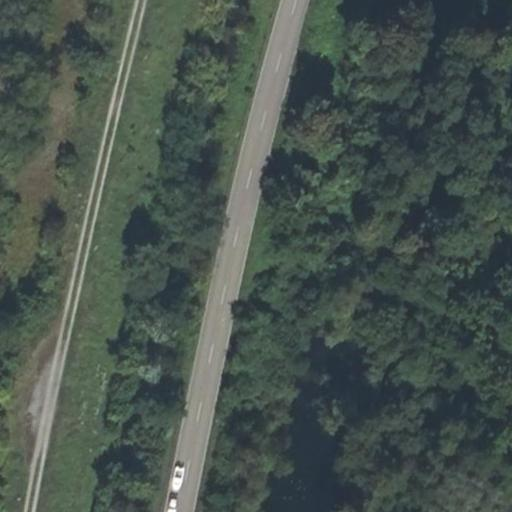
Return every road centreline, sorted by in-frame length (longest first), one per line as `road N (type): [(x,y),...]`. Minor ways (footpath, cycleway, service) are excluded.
road 1 (tertiary): [(176,511),(201,369),(297,0)]
road 2 (track): [(137,0),(31,511)]
